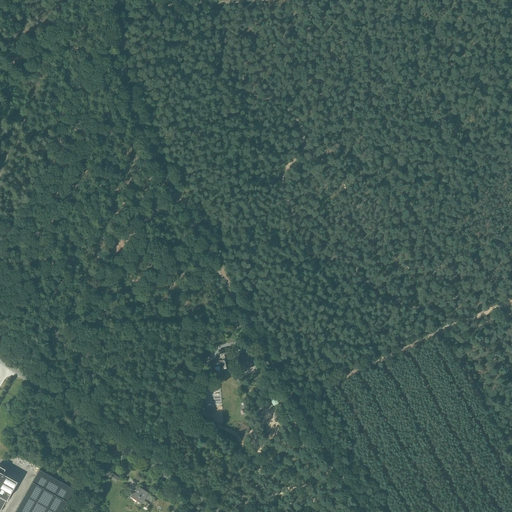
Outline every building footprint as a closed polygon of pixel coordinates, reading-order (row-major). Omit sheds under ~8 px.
[(221,369),(231,367),(226,349),(219,351),(222,361),(213,363),(214,367),(219,365),(221,369)] [(242,369),(250,367),(250,365),(255,364),(252,352),(239,356),(242,369)] [(3,474),(5,470),(0,466),(0,511),(6,500),(7,501),(17,482),(3,474)] [(39,470),(14,511),(61,511),(74,489),(39,470)] [(116,482),(119,478),(111,472),(108,477),(116,482)] [(146,511),(150,505),(144,501),(148,494),(139,487),(131,497),(142,504),(141,505),(144,506),(143,509),(146,511)]
